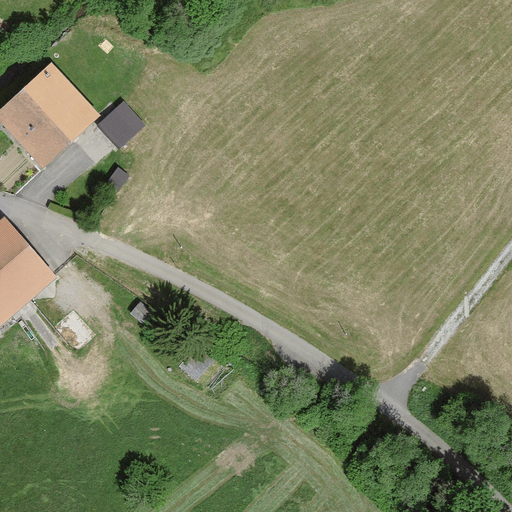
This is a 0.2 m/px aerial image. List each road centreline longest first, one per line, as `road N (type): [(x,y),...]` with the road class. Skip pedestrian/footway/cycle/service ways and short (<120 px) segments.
road 1 (track): [(175,275),(383,402),(508,511)]
road 2 (track): [(383,402),(511,243)]
road 3 (residential): [(0,203),(175,275)]
